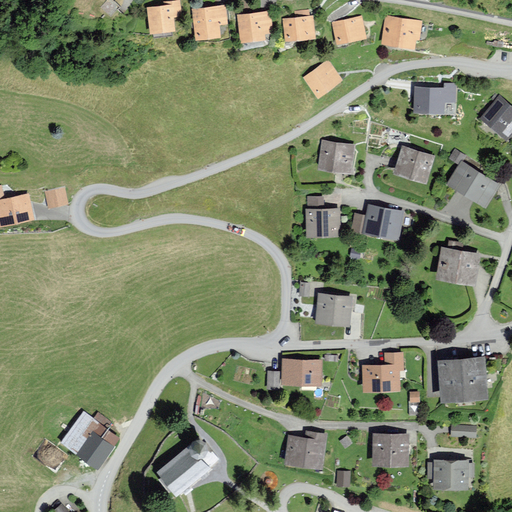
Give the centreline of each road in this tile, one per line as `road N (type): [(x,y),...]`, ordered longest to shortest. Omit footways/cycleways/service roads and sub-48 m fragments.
road 1 (residential): [(285,345),(285,271),(266,244),(228,226),(179,218),(95,231),(80,219),(81,197),(99,189),(146,192),(217,168),(296,132),(405,66),(511,69)]
road 2 (residential): [(285,345),(215,345),(176,362),(108,472),(99,501)]
road 3 (residential): [(472,339),(285,345)]
